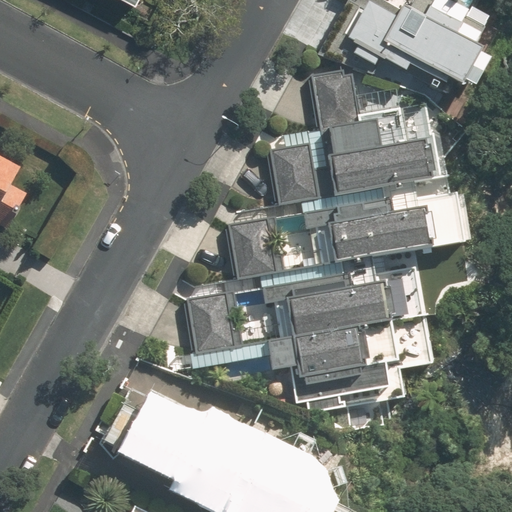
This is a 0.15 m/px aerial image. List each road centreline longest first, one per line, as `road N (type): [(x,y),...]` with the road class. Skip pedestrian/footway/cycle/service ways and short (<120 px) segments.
road 1 (residential): [(188,139),(0,471)]
road 2 (residential): [(188,139),(0,35)]
road 3 (residential): [(266,0),(188,139)]
